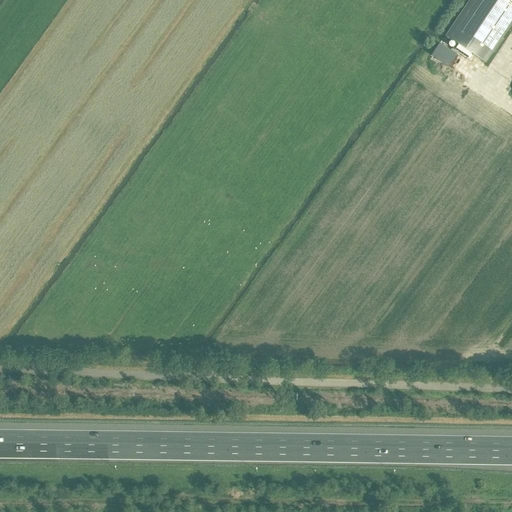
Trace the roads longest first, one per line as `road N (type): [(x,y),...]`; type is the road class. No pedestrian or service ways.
road 1 (unclassified): [(0,367),(511,390)]
road 2 (motorway): [(511,451),(0,444)]
